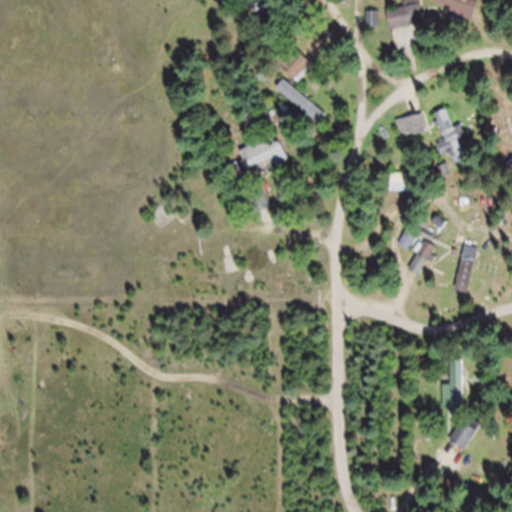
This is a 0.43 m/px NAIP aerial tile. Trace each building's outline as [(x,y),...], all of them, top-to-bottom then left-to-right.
[(478,12),(444,0),(425,0),(422,13),(472,30),(478,12)] [(388,37),(420,37),(420,17),(388,17),(388,37)] [(380,37),(380,22),(368,22),(368,37),(380,37)] [(310,75),(294,59),(278,74),(294,90),(310,75)] [(310,127),(319,117),(285,89),(276,100),(310,127)] [(499,125),(507,125),(507,108),(499,108),(499,125)] [(451,119),(436,124),(446,153),(438,155),(442,166),(451,163),(456,177),(469,173),(451,119)] [(401,149),(426,144),(422,126),(397,132),(401,149)] [(246,182),(286,172),(280,148),(240,158),(246,182)] [(399,256),(417,265),(410,278),(423,284),(437,256),(407,240),(399,256)] [(451,275),(467,279),(464,293),(493,300),(499,276),(477,271),(480,260),(466,256),(463,266),(454,264),(451,275)] [(266,285),(283,285),(283,262),(273,262),(273,270),(266,270),(266,285)] [(451,395),(443,395),(444,420),(466,420),(466,370),(451,370),(451,395)] [(490,449),(467,429),(451,448),(473,468),(490,449)]
